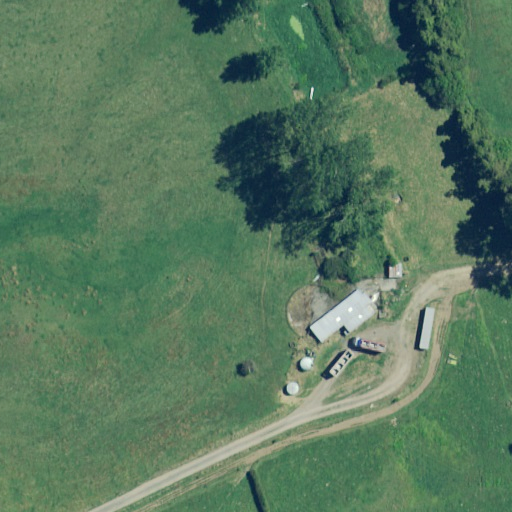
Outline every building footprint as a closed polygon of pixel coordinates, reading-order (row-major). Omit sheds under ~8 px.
[(401,277),(401,265),(388,265),(388,277),(401,277)] [(377,311),(358,289),(310,329),(322,344),(344,325),(350,333),(377,311)] [(410,353),(400,352),(397,373),(407,374),(410,353)] [(313,364),(306,357),(297,367),(305,374),(313,364)] [(304,389),(292,380),(284,392),(296,400),(304,389)]
